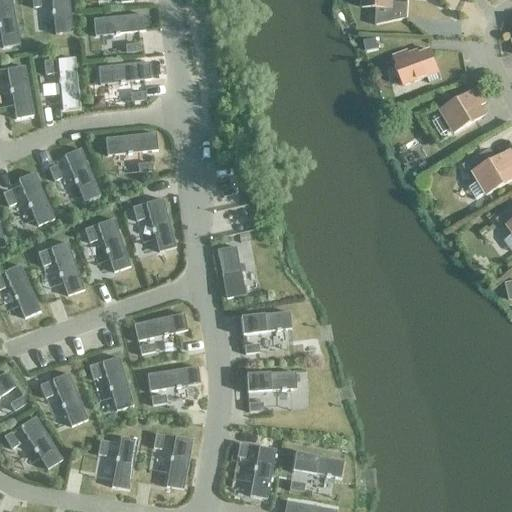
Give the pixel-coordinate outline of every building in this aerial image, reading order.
[(19,47),(10,0),(0,0),(0,41),(1,50),(19,47)] [(40,9),(38,0),(30,0),(32,10),(40,9)] [(71,35),(67,0),(50,0),(51,13),(50,13),(51,17),(52,17),(54,37),(71,35)] [(361,0),(361,9),(375,10),(375,27),(406,21),(407,5),(393,5),(393,0),(361,0)] [(144,34),(142,17),(92,21),(93,39),(114,37),(114,38),(118,37),(118,36),(144,34)] [(374,39),(362,43),(365,51),(376,47),(374,39)] [(139,54),(138,46),(124,47),(125,55),(139,54)] [(406,53),(392,58),(403,88),(426,79),(428,85),(440,81),(429,52),(409,59),(406,53)] [(78,111),(74,60),(56,62),(58,82),(57,82),(58,86),(59,86),(61,113),(78,111)] [(52,77),(50,63),(43,64),(44,77),(52,77)] [(149,82),(147,65),(97,70),(99,88),(119,86),(119,87),(123,86),(123,85),(149,82)] [(32,119),(23,69),(6,72),(9,92),(8,92),(9,96),(10,96),(15,122),(32,119)] [(477,91),(467,97),(439,113),(441,116),(433,120),(432,124),(440,138),(444,139),(452,134),(453,136),(485,117),(479,108),(485,104),(477,91)] [(143,94),(129,96),(130,104),(144,102),(143,94)] [(157,153),(155,136),(104,141),(106,158),(126,156),(126,157),(130,157),(130,156),(157,153)] [(99,198),(79,151),(63,158),(73,182),(72,183),(74,186),(75,186),(83,205),(99,198)] [(484,154),(461,168),(473,187),(468,190),(475,201),(484,196),(486,198),(511,181),(511,157),(509,153),(490,164),(484,154)] [(151,173),(151,165),(137,167),(137,175),(151,173)] [(60,181),(55,168),(48,171),(53,184),(60,181)] [(53,222),(33,175),(17,182),(27,206),(26,207),(28,210),(29,210),(37,229),(53,222)] [(15,206),(9,193),(2,196),(7,209),(15,206)] [(175,250),(161,201),(144,206),(151,231),(150,232),(151,235),(152,235),(158,255),(175,250)] [(142,220),(139,207),(131,209),(135,222),(142,220)] [(511,208),(495,222),(503,233),(507,230),(511,235),(511,236),(504,243),(511,254),(511,253),(511,208)] [(112,222),(96,227),(105,252),(104,253),(105,256),(106,256),(113,275),(129,269),(112,222)] [(95,243),(91,230),(83,232),(88,246),(95,243)] [(246,235),(237,236),(238,244),(247,242),(246,235)] [(83,293),(66,245),(49,251),(58,276),(57,276),(59,280),(60,280),(66,299),(83,293)] [(234,249),(216,253),(225,303),(244,299),(234,249)] [(49,267),(44,253),(37,256),(41,269),(49,267)] [(39,314),(19,268),(3,275),(14,299),(13,299),(14,303),(15,303),(23,321),(39,314)] [(290,332),(288,314),(239,320),(241,338),(264,336),(264,334),(275,333),(275,334),(279,334),(279,333),(290,332)] [(186,333),(182,316),(133,327),(137,344),(162,338),(163,339),(167,339),(166,337),(186,333)] [(154,354),(152,346),(138,349),(140,357),(154,354)] [(258,355),(257,347),(243,348),(244,356),(258,355)] [(132,408),(117,359),(101,364),(108,390),(107,390),(108,394),(109,393),(115,413),(132,408)] [(100,380),(96,367),(88,369),(92,382),(100,380)] [(199,387),(196,369),(146,377),(149,394),(169,391),(169,392),(173,392),(173,390),(199,387)] [(0,398),(15,389),(5,375),(0,378),(0,398)] [(295,392),(294,375),(245,377),(246,396),(269,394),(269,393),(280,393),(280,394),(284,393),(284,392),(295,392)] [(86,423),(67,376),(51,382),(61,407),(60,407),(61,411),(62,410),(70,429),(86,423)] [(51,398),(46,385),(39,388),(44,401),(51,398)] [(163,398),(150,400),(151,408),(165,406),(163,398)] [(13,414),(25,406),(20,399),(9,407),(13,414)] [(261,405),(247,406),(248,414),(262,413),(261,405)] [(61,463),(34,420),(19,429),(33,451),(32,452),(35,455),(46,472),(61,463)] [(16,445),(10,436),(3,440),(9,450),(16,445)] [(106,452),(108,439),(100,437),(98,451),(106,452)] [(160,452),(162,438),(154,437),(152,451),(160,452)] [(127,493),(137,443),(120,440),(116,460),(115,460),(114,464),(115,464),(110,490),(127,493)] [(182,493),(191,443),(174,440),(170,460),(169,459),(168,463),(169,464),(165,490),(182,493)] [(243,461),(246,447),(238,446),(235,460),(243,461)] [(265,502),(274,452),(257,449),(254,469),(253,469),(252,473),(253,473),(248,499),(265,502)] [(339,482),(342,465),(294,456),(291,474),(314,478),(314,477),(324,479),(324,480),(328,481),(328,480),(339,482)] [(290,484),(288,492),(302,495),(303,487),(290,484)]
